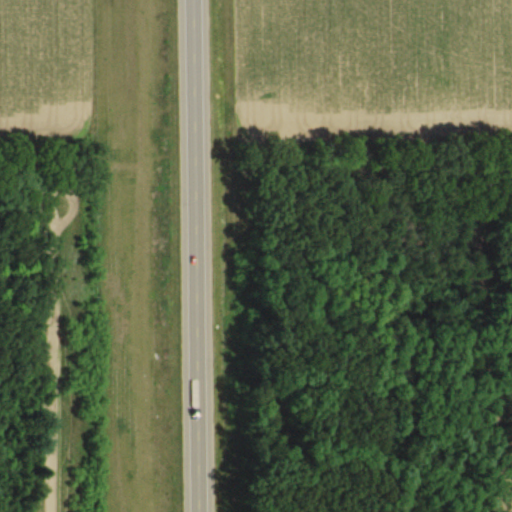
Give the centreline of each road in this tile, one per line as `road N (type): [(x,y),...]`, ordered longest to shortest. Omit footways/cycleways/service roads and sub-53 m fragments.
road 1 (trunk): [(201,511),(195,0)]
road 2 (residential): [(511,174),(305,175)]
